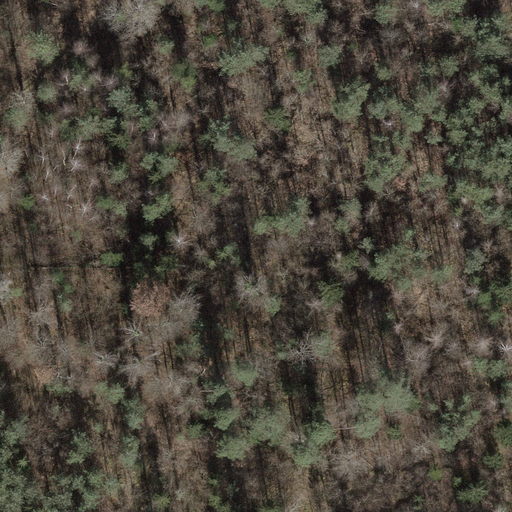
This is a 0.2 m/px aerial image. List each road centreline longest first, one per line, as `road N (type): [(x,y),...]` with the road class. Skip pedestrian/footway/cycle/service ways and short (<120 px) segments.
road 1 (track): [(0,358),(389,511)]
road 2 (track): [(0,113),(117,0)]
